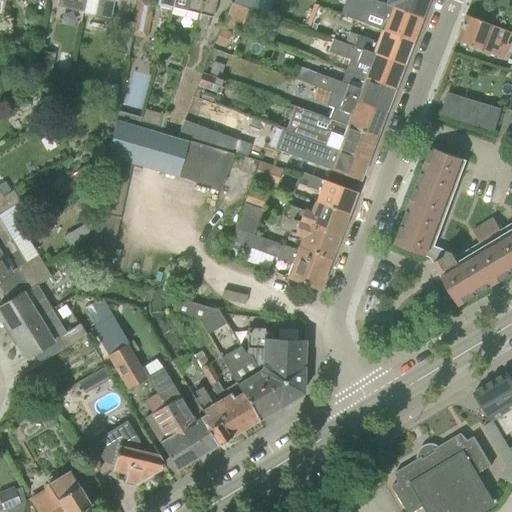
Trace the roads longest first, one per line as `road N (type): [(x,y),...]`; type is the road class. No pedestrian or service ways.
road 1 (residential): [(451,0),(334,320),(335,342),(375,408)]
road 2 (tertiary): [(203,511),(375,408)]
road 3 (tertiary): [(375,408),(511,325)]
